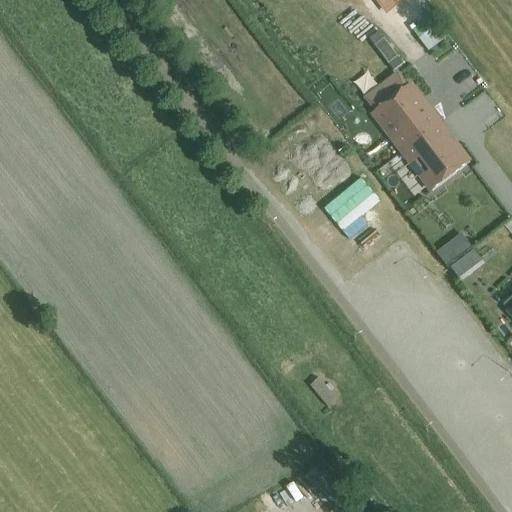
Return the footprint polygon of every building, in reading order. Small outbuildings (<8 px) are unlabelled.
[(402,153),(440,124),(411,86),(407,88),(397,76),(367,99),(377,112),(373,115),(402,153)] [(315,119),(307,125),(316,139),(325,133),(315,119)] [(440,124),(402,153),(431,191),(469,162),(456,144),(453,146),(447,138),(449,136),(440,124)] [(446,266),(454,260),(446,249),(438,255),(446,266)] [(465,275),(457,265),(451,270),(459,279),(465,275)]
